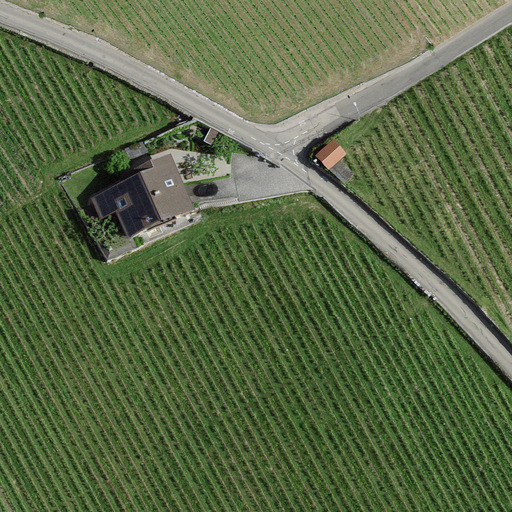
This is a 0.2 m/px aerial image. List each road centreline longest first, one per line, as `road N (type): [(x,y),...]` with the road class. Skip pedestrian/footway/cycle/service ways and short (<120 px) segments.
road 1 (residential): [(280,153),(151,79),(0,13)]
road 2 (residential): [(511,360),(421,269),(280,153)]
road 3 (residential): [(280,153),(511,16)]
